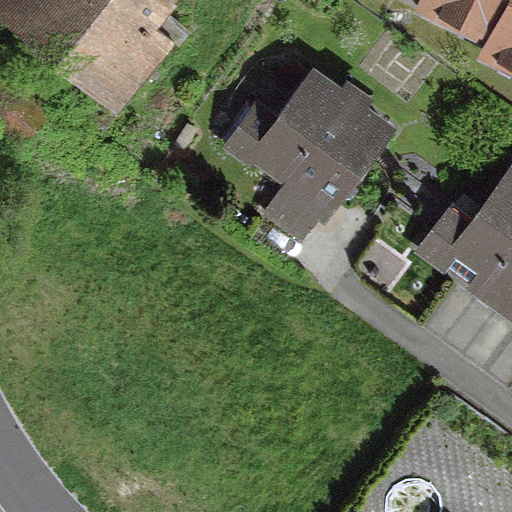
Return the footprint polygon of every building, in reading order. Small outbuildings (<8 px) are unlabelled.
[(3,0),(0,4),(0,9),(82,79),(68,96),(103,125),(177,38),(155,20),(172,0),(3,0)] [(489,38),(508,0),(419,0),(413,11),(451,30),(455,21),(489,38)] [(511,0),(508,0),(489,38),(491,39),(479,61),(511,77),(511,0)] [(285,225),(312,188),(331,202),(384,129),(305,72),(269,122),(242,102),(216,138),(246,159),(249,155),(283,180),(262,208),(285,225)] [(0,119),(22,137),(43,112),(2,79),(0,81),(0,119)] [(480,270),(468,286),(493,304),(505,288),(511,292),(511,169),(506,166),(448,247),(480,270)]
